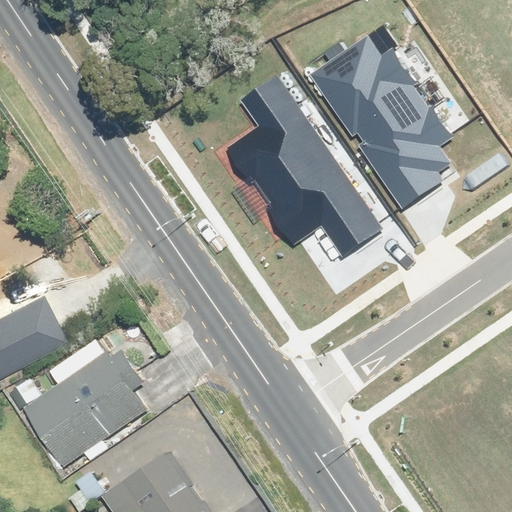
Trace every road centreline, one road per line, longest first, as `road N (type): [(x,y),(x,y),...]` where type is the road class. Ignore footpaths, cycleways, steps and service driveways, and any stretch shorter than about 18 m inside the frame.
road 1 (tertiary): [(298,417),(11,0)]
road 2 (residential): [(298,417),(511,270)]
